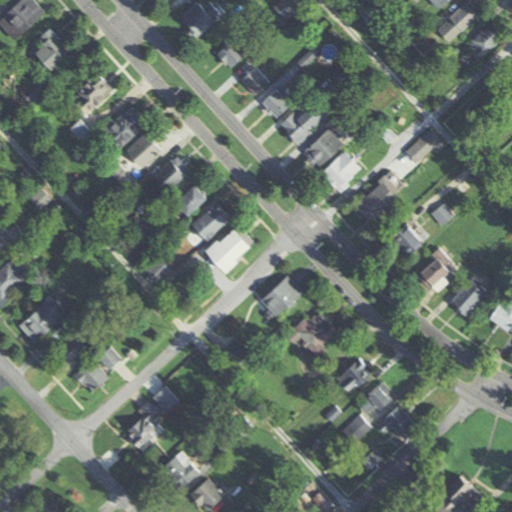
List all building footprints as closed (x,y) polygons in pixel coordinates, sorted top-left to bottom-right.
[(0,26),(14,41),(43,11),(32,0),(17,0),(0,18),(0,26)] [(194,0),(178,16),(197,35),(219,14),(207,2),(202,7),(195,0),(194,0)] [(300,5),(294,0),(278,0),(272,8),(287,20),(300,5)] [(367,23),(382,12),(373,0),(372,0),(358,11),(367,23)] [(430,0),(438,8),(445,0),(430,0)] [(467,0),(438,25),(450,39),(481,13),(470,0),(467,0)] [(478,59),(501,37),(488,24),(465,45),(478,59)] [(33,52),(50,69),(70,49),(48,27),(37,38),(42,43),(33,52)] [(231,68),(244,55),(229,40),(216,54),(231,68)] [(410,72),(425,56),(414,45),(398,62),(410,72)] [(268,82),(253,66),(240,80),(254,95),(268,82)] [(73,93),(90,110),(113,88),(96,71),(73,93)] [(275,117),(289,105),(274,89),(261,102),(275,117)] [(278,125),(296,144),(329,110),(317,99),(297,119),(291,112),(278,125)] [(121,147),(144,123),(127,106),(104,130),(121,147)] [(345,142),(330,126),(301,151),(316,167),(345,142)] [(141,168),(163,147),(146,130),(125,152),(141,168)] [(406,148),(413,160),(438,144),(430,132),(406,148)] [(340,192),(362,168),(342,150),(320,173),(340,192)] [(158,187),(187,179),(181,161),(153,169),(158,187)] [(400,190),(385,175),(355,204),(370,220),(400,190)] [(187,214),(205,197),(193,184),(174,201),(187,214)] [(205,240),(230,216),(215,199),(189,224),(205,240)] [(441,224),(452,215),(443,203),(432,212),(441,224)] [(421,242),(405,225),(389,240),(405,257),(421,242)] [(205,252),(223,272),(250,247),(231,227),(205,252)] [(411,272),(427,289),(453,264),(436,247),(411,272)] [(157,282),(170,268),(158,256),(144,270),(157,282)] [(0,268),(0,301),(22,281),(6,263),(0,268)] [(274,316),(301,292),(286,275),(259,299),(274,316)] [(449,299),(464,315),(487,292),(471,277),(449,299)] [(511,332),(511,330),(511,299),(504,294),(488,317),(511,332)] [(18,326),(34,342),(64,312),(48,296),(18,326)] [(337,332),(315,309),(286,336),(294,344),(301,338),(315,352),(337,332)] [(67,365),(86,346),(74,334),(55,352),(67,365)] [(109,369),(119,357),(107,347),(97,358),(109,369)] [(372,371),(358,357),(335,379),(349,393),(372,371)] [(74,374),(90,393),(107,377),(91,359),(74,374)] [(368,412),(372,405),(383,411),(392,392),(373,382),(360,408),(368,412)] [(158,430),(149,419),(158,412),(149,400),(136,410),(141,418),(124,431),(136,447),(158,430)] [(383,418),(403,440),(417,428),(397,406),(383,418)] [(183,486),(198,471),(179,451),(163,465),(183,486)] [(449,511),(460,500),(469,509),(481,496),(460,475),(429,507),(433,511),(449,511)] [(205,511),(223,494),(205,477),(188,495),(205,511)] [(59,511),(50,500),(35,511),(59,511)]
